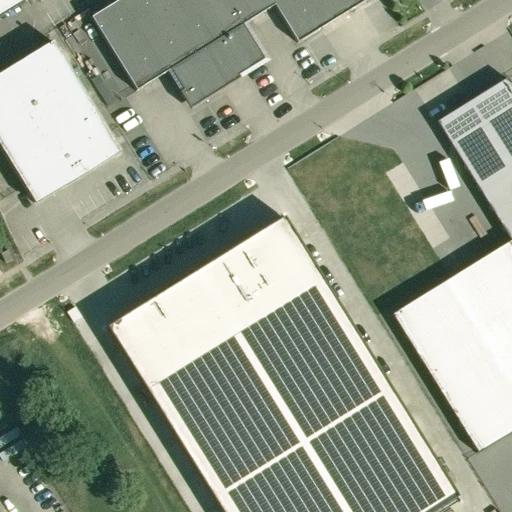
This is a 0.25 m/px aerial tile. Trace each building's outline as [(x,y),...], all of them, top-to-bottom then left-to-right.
[(0,0),(0,18),(29,0),(0,0)] [(274,7),(297,44),(368,0),(121,0),(90,19),(136,92),(170,71),(183,92),(179,94),(183,100),(190,111),(200,104),(217,94),(240,80),(238,77),(263,61),(242,27),(274,7)] [(121,153),(53,43),(0,74),(0,149),(34,204),(114,154),(115,157),(121,153)] [(394,313),(391,316),(477,455),(511,433),(511,86),(507,78),(435,123),(509,242),(450,279),(394,313)] [(284,218),(106,329),(219,511),(435,511),(458,498),(284,218)]
